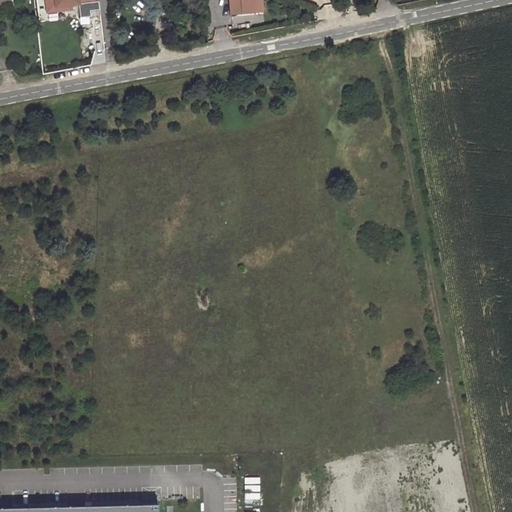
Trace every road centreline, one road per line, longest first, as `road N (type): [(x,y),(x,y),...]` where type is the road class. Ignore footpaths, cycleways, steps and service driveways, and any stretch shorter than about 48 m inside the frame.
road 1 (unclassified): [(0,98),(492,0)]
road 2 (track): [(381,24),(475,511)]
